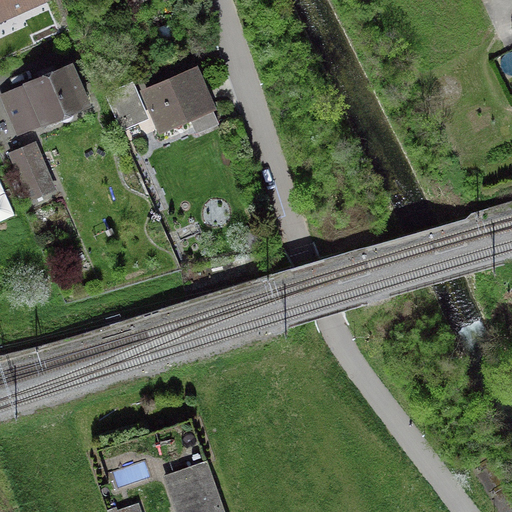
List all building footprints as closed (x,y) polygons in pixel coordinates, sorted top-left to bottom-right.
[(0,0),(0,16),(36,0),(0,0)] [(0,98),(16,135),(85,107),(68,67),(0,96),(0,98)] [(160,129),(208,108),(193,72),(144,93),(160,129)] [(125,128),(144,120),(132,95),(114,103),(125,128)] [(29,200),(54,189),(34,143),(9,154),(29,200)] [(220,511),(204,464),(195,468),(193,464),(190,465),(191,469),(167,477),(179,511),(220,511)] [(108,511),(142,511),(138,501),(108,511)]
